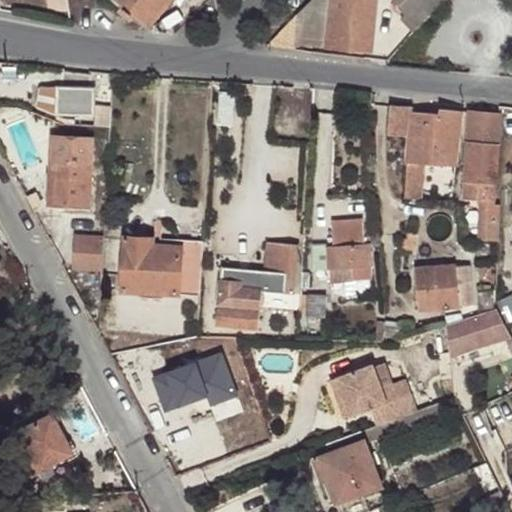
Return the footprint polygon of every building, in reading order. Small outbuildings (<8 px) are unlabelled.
[(127,0),(158,27),(182,0),(221,0),(222,12),(226,12),(226,0),(127,0)] [(327,42),(331,0),(311,0),(277,35),(295,36),(295,40),(327,42)] [(331,0),(327,42),(327,44),(371,48),(375,0),(331,0)] [(391,0),(405,14),(420,0),(391,0)] [(420,0),(405,14),(417,27),(445,0),(420,0)] [(266,45),(294,49),(295,36),(277,35),(266,45)] [(93,89),(60,87),(55,87),(52,115),(91,117),(93,89)] [(410,111),(410,105),(388,103),(387,134),(408,137),(410,111)] [(404,199),(420,200),(422,163),(454,167),(460,113),(436,110),(435,113),(410,111),(408,137),(404,199)] [(493,204),(498,116),(466,113),(461,200),(477,202),(483,202),(480,241),(495,241),(497,205),(493,204)] [(87,206),(91,139),(51,138),(49,177),(53,178),(51,204),(87,206)] [(74,268),(101,269),(103,238),(77,237),(74,268)] [(121,292),(197,297),(201,242),(179,241),(179,247),(154,246),(153,239),(123,239),(121,292)] [(293,297),(297,245),(268,243),(265,273),(279,276),(277,294),(293,297)] [(369,279),(367,246),(326,248),(328,282),(369,279)] [(458,307),(455,267),(416,270),(419,311),(458,307)] [(466,267),(455,267),(458,307),(469,307),(466,267)] [(256,328),(261,274),(221,270),(215,324),(228,326),(228,333),(241,334),(242,326),(256,328)] [(324,320),(325,297),(311,297),(310,319),(324,320)] [(443,324),(449,358),(508,337),(504,328),(495,310),(491,310),(445,323),(443,324)] [(384,337),(396,339),(397,323),(385,323),(384,337)] [(236,419),(254,414),(238,351),(160,371),(171,412),(230,397),(236,419)] [(385,358),(353,370),(367,408),(390,400),(397,418),(430,406),(423,387),(400,396),(385,358)] [(353,370),(346,373),(360,411),(367,408),(353,370)] [(441,416),(437,404),(365,432),(368,442),(441,416)] [(70,452),(47,411),(12,432),(44,490),(72,475),(63,457),(70,452)] [(380,488),(363,441),(319,457),(336,504),(380,488)]
